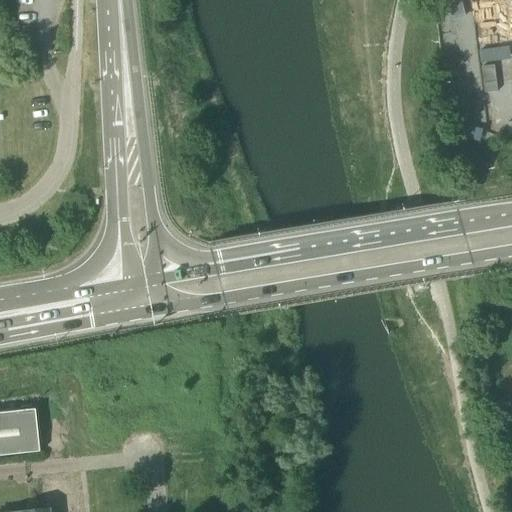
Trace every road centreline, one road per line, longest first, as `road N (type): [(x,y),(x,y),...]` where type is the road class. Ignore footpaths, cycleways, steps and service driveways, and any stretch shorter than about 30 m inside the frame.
road 1 (primary): [(154,310),(511,251)]
road 2 (primary): [(511,218),(157,273)]
road 3 (residential): [(0,216),(33,199),(55,172),(69,132),(75,51)]
road 4 (primary): [(127,89),(121,187),(131,278)]
road 5 (primary): [(157,273),(127,89)]
road 6 (primary): [(0,334),(154,310)]
road 7 (primary): [(131,278),(0,303)]
